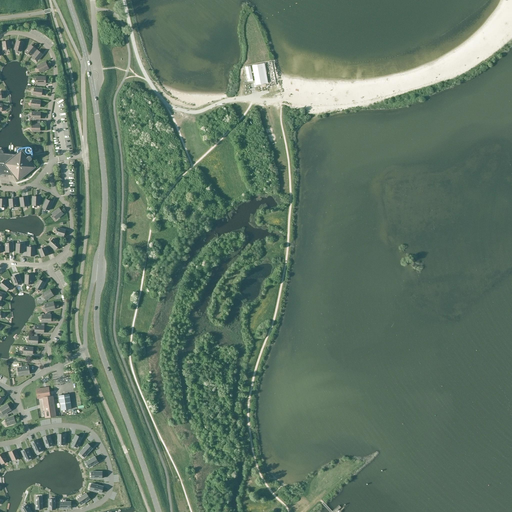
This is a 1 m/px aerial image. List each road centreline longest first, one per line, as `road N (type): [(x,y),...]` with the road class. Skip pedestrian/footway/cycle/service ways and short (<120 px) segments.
road 1 (tertiary): [(158,511),(99,345),(101,252)]
road 2 (tertiary): [(101,252),(105,182),(93,93)]
road 3 (unclassified): [(101,252),(82,351),(48,370)]
